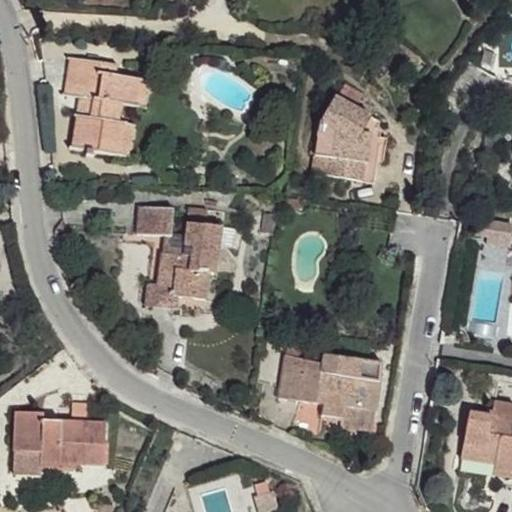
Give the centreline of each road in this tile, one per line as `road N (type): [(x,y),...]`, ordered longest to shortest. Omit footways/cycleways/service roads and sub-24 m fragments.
road 1 (residential): [(0,57),(16,233),(42,302),(72,340),(123,379),(340,486)]
road 2 (residential): [(421,237),(386,509)]
